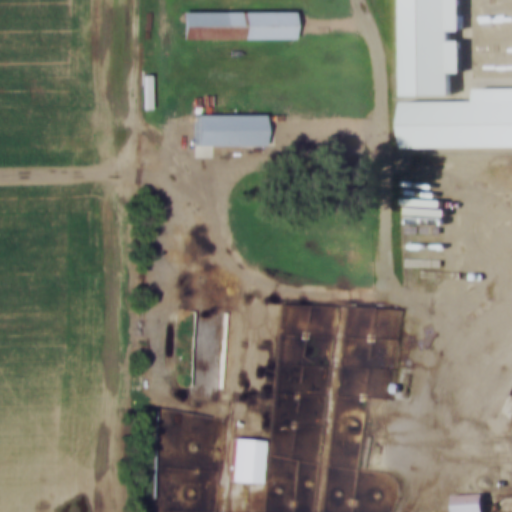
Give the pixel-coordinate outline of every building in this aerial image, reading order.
[(403,0),(404,94),(450,94),(450,71),(460,71),(460,39),(451,39),(451,28),(460,28),(460,0),(403,0)] [(291,9),(178,9),(178,37),(291,37),(291,9)] [(404,99),(404,144),(511,144),(511,86),(475,86),(475,98),(404,99)] [(193,144),(262,144),(262,113),(193,113),(193,144)] [(350,446),(411,446),(411,414),(350,414),(350,446)] [(259,481),(263,439),(232,436),(229,479),(259,481)] [(483,511),(483,492),(453,492),(453,511),(483,511)]
